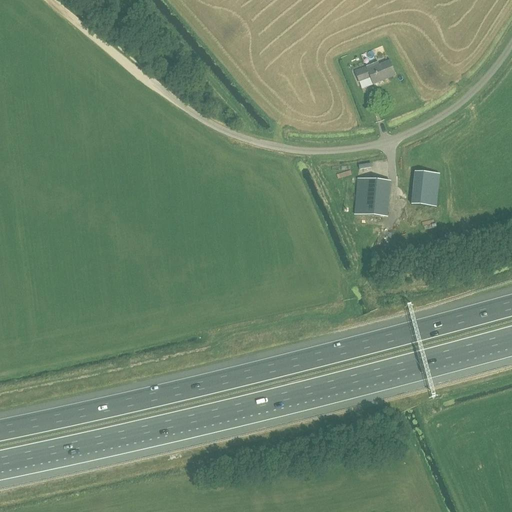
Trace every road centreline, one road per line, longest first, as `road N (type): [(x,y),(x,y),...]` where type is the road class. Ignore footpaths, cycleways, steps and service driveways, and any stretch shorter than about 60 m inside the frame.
road 1 (motorway): [(511,304),(0,430)]
road 2 (motorway): [(0,461),(511,337)]
road 3 (unclassified): [(150,80),(241,137),(303,150),(352,149),(410,132),(467,100),(511,44)]
road 4 (track): [(50,0),(150,80)]
